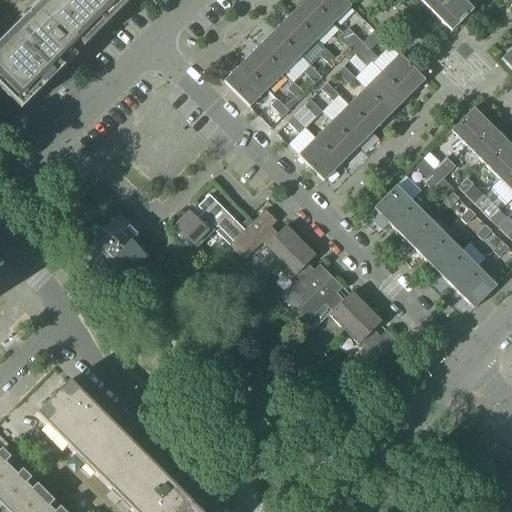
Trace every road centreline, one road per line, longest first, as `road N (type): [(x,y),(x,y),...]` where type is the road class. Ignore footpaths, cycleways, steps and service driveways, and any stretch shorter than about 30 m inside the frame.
road 1 (residential): [(466,359),(151,43)]
road 2 (residential): [(236,511),(57,332)]
road 3 (residential): [(313,511),(466,359)]
road 4 (residential): [(60,127),(151,43)]
